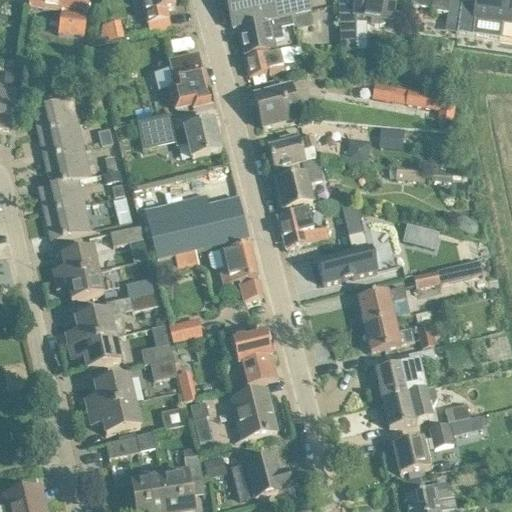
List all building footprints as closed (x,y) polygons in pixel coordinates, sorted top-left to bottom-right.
[(29,0),(28,10),(61,14),(58,37),(83,41),(88,0),(29,0)] [(140,0),(147,27),(150,36),(170,32),(167,22),(165,12),(175,10),(172,0),(140,0)] [(224,0),(232,32),(239,31),(291,19),(293,29),(294,33),(313,28),(310,15),(306,0),(224,0)] [(392,23),(395,4),(395,0),(356,0),(353,17),(371,20),(370,25),(374,28),(380,29),(385,27),(386,22),(392,23)] [(447,16),(449,0),(410,0),(410,7),(431,10),(430,14),(447,16)] [(461,4),(456,35),(470,37),(500,42),(502,25),(511,25),(511,0),(475,0),(475,6),(461,4)] [(457,30),(458,17),(445,16),(444,30),(457,30)] [(244,59),(264,55),(273,53),(271,44),(282,42),(282,39),(280,31),(293,29),(291,19),(239,31),(244,59)] [(340,54),(355,54),(355,23),(339,24),(340,54)] [(292,66),(291,58),(300,56),(298,50),(244,61),(249,81),(268,76),(268,78),(280,75),(281,79),(297,76),(295,66),(292,66)] [(116,54),(102,58),(106,72),(120,68),(116,54)] [(355,54),(340,54),(341,64),(359,65),(359,54),(355,54)] [(201,73),(197,58),(167,66),(172,84),(175,95),(170,96),(175,115),(192,111),(193,115),(213,110),(203,73),(201,73)] [(17,87),(18,76),(6,74),(4,86),(17,87)] [(375,87),(373,102),(392,105),(395,91),(375,87)] [(262,131),(282,126),(298,122),(290,89),(273,93),(254,98),(262,131)] [(0,131),(12,132),(14,113),(16,92),(0,90),(0,131)] [(409,93),(406,108),(440,114),(438,122),(452,125),(456,102),(409,93)] [(38,138),(74,129),(68,104),(32,112),(38,138)] [(163,121),(137,127),(143,152),(157,149),(155,140),(167,137),(163,121)] [(221,155),(213,124),(183,131),(183,132),(172,135),(176,150),(187,147),(191,163),(221,155)] [(44,163),(80,155),(74,129),(38,138),(44,163)] [(108,133),(98,136),(101,150),(112,148),(108,133)] [(298,142),(297,137),(279,142),(280,147),(267,150),(273,175),(305,167),(302,154),(315,150),(312,139),(298,142)] [(39,194),(75,185),(87,183),(80,155),(44,163),(50,189),(38,192),(39,194)] [(107,175),(117,173),(114,160),(104,161),(107,175)] [(189,171),(192,185),(238,175),(235,161),(189,171)] [(307,189),(323,185),(317,164),(305,167),(273,175),(276,186),(276,187),(277,187),(283,213),(282,213),(283,214),(311,208),(307,189)] [(449,166),(441,166),(442,176),(450,175),(449,166)] [(418,186),(419,174),(397,172),(395,184),(418,186)] [(105,187),(121,183),(119,174),(103,178),(105,187)] [(452,187),(452,179),(431,178),(431,185),(452,187)] [(169,180),(145,183),(146,193),(170,190),(169,180)] [(44,218),(81,210),(75,185),(39,194),(44,218)] [(116,200),(124,198),(121,189),(114,191),(116,200)] [(176,217),(146,225),(157,265),(173,261),(193,256),(229,247),(248,242),(238,201),(208,209),(206,199),(186,204),(174,208),(176,217)] [(125,202),(113,205),(116,216),(128,213),(125,202)] [(50,244),(70,240),(87,236),(81,210),(44,218),(50,244)] [(312,233),(307,212),(277,220),(286,253),(328,242),(325,229),(312,233)] [(468,221),(462,232),(467,235),(469,235),(471,235),(473,234),(475,233),(476,231),(476,229),(476,227),(474,225),(473,224),(468,221)] [(115,252),(143,245),(140,231),(112,238),(115,252)] [(376,275),(370,252),(367,253),(363,237),(347,241),(351,257),(316,265),(322,289),(376,275)] [(258,279),(249,246),(219,254),(211,256),(209,260),(212,272),(216,273),(219,272),(223,288),(238,284),(244,305),(262,300),(257,280),(258,279)] [(54,285),(98,274),(93,251),(60,259),(63,272),(51,274),(54,285)] [(193,256),(173,261),(176,274),(196,269),(193,256)] [(114,262),(114,272),(131,272),(131,261),(114,262)] [(415,292),(438,287),(446,285),(444,273),(436,275),(412,281),(415,292)] [(103,298),(98,274),(54,285),(56,295),(68,292),(71,305),(103,298)] [(153,282),(125,287),(126,291),(128,301),(156,295),(153,282)] [(364,329),(393,322),(409,318),(403,290),(357,301),(364,329)] [(156,295),(128,301),(132,317),(160,310),(160,308),(156,295)] [(114,340),(108,315),(75,323),(78,336),(67,339),(67,337),(66,337),(69,351),(114,340)] [(172,347),(203,340),(198,322),(168,329),(172,347)] [(397,337),(393,322),(364,329),(370,356),(412,347),(409,335),(397,337)] [(421,352),(433,349),(428,330),(416,333),(421,352)] [(231,342),(239,371),(243,391),(277,382),(271,359),(268,347),(270,344),(268,337),(265,335),(265,333),(231,342)] [(120,365),(114,340),(69,351),(72,364),(73,364),(73,362),(83,360),(86,373),(120,365)] [(462,341),(440,346),(444,364),(466,358),(462,341)] [(144,368),(149,367),(173,362),(170,348),(141,356),(144,368)] [(154,385),(177,379),(173,362),(149,367),(154,385)] [(394,370),(375,374),(381,403),(424,392),(421,377),(418,364),(394,370)] [(133,406),(127,381),(94,388),(97,402),(86,404),(86,403),(85,403),(88,416),(133,406)] [(194,388),(181,391),(184,404),(197,401),(194,388)] [(388,432),(408,428),(431,422),(429,411),(433,410),(437,402),(434,390),(424,392),(381,403),(388,432)] [(242,444),(257,440),(276,435),(266,393),(231,402),(242,444)] [(139,431),(133,406),(88,416),(91,430),(92,429),(92,428),(102,425),(106,439),(139,431)] [(206,407),(190,411),(193,424),(209,421),(206,407)] [(221,436),(219,408),(208,409),(210,437),(221,436)] [(448,426),(469,421),(466,408),(445,413),(448,426)] [(165,433),(189,427),(185,410),(161,416),(165,433)] [(434,452),(453,447),(448,427),(429,432),(434,452)] [(109,463),(128,458),(155,452),(152,436),(105,447),(109,463)] [(399,477),(419,473),(432,470),(426,442),(393,450),(399,477)] [(205,501),(198,459),(197,451),(181,453),(185,477),(159,481),(163,511),(192,511),(189,491),(202,489),(204,501),(205,501)] [(216,459),(219,470),(239,464),(235,453),(216,459)] [(444,457),(446,468),(470,464),(468,453),(444,457)] [(276,476),(273,461),(246,468),(254,502),(281,495),(281,494),(291,491),(286,473),(276,476)] [(135,511),(163,511),(159,481),(132,485),(135,511)] [(407,511),(438,511),(436,503),(447,501),(444,487),(422,492),(423,496),(405,500),(407,511)] [(6,511),(42,511),(41,506),(43,505),(40,489),(20,494),(3,498),(6,511)]
